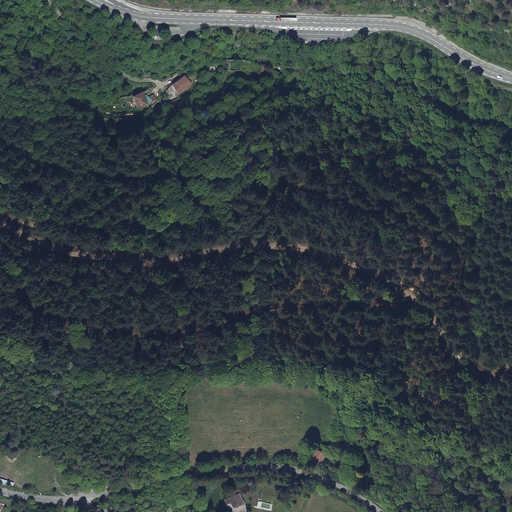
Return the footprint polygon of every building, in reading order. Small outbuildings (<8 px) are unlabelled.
[(241,72),(246,62),(232,61),(231,72),(240,72),(241,72)] [(191,87),(184,77),(172,86),(179,95),(191,87)] [(146,103),(158,96),(156,94),(153,96),(151,92),(143,97),(146,103)] [(319,465),(329,450),(320,444),(311,460),(319,465)] [(234,511),(238,511),(243,510),(240,503),(241,503),(238,495),(226,500),(228,505),(230,504),(234,511)]
